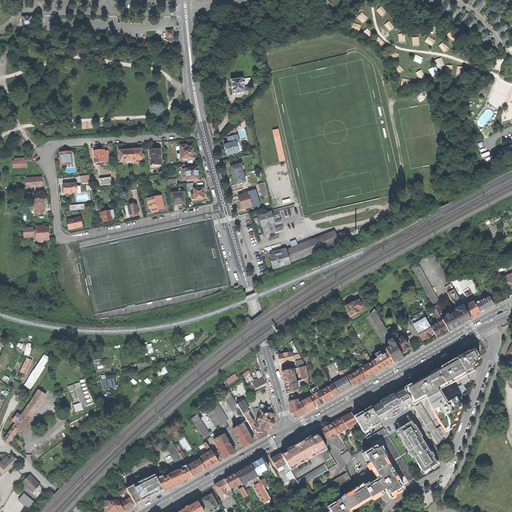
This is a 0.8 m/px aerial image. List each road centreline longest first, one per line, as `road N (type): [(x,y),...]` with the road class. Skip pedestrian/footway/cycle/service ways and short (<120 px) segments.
road 1 (residential): [(223,205),(61,238),(51,161)]
road 2 (tertiary): [(223,205),(289,432)]
road 3 (residential): [(486,322),(493,347),(451,465),(388,511)]
road 4 (secondary): [(289,432),(486,322)]
road 5 (residential): [(51,161),(57,143),(203,133)]
road 6 (secondary): [(148,511),(289,432)]
road 7 (tertiary): [(186,12),(203,133)]
